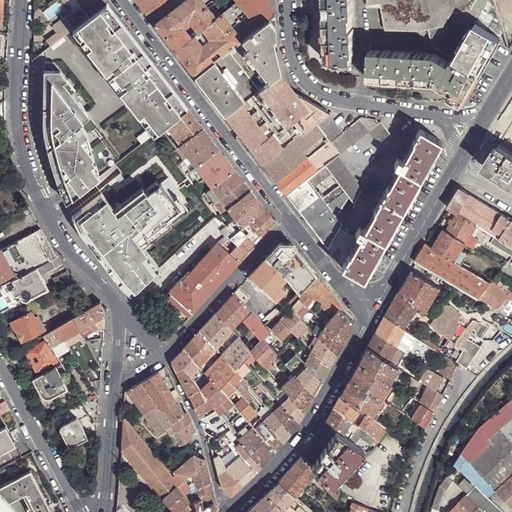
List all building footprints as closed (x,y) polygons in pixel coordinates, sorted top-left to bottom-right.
[(94,3),(99,10),(106,4),(103,0),(84,0),(79,4),(84,9),(84,10),(94,3)] [(134,0),(146,15),(166,0),(134,0)] [(186,0),(154,25),(174,51),(216,20),(216,19),(201,0),(186,0)] [(235,0),(238,2),(230,8),(251,35),(259,29),(269,21),(276,16),(273,0),(235,0)] [(320,0),(320,1),(321,9),(325,8),(327,62),(340,61),(351,61),(353,60),(353,54),(354,53),(354,49),(353,49),(353,45),(354,45),(354,38),(352,38),(352,34),(354,34),(353,28),(352,29),(352,16),(353,16),(353,12),(352,12),(352,7),(353,7),(352,1),(351,1),(351,0),(320,0)] [(456,60),(480,74),(504,32),(493,0),(368,0),(368,7),(382,7),(383,12),(386,29),(421,30),(433,27),(438,51),(456,60)] [(511,0),(493,0),(504,32),(511,21),(511,0)] [(56,34),(59,39),(73,29),(99,10),(94,3),(84,10),(84,9),(73,18),(70,15),(53,29),(56,34)] [(99,10),(73,29),(154,134),(169,123),(171,121),(187,109),(106,4),(99,10)] [(216,20),(174,51),(195,78),(243,42),(251,35),(230,8),(216,19),(216,20)] [(34,9),(33,19),(43,12),(41,9),(38,9),(34,9)] [(217,107),(225,117),(280,74),(275,52),(270,44),(276,39),(276,29),(269,21),(259,29),(251,35),(243,42),(195,78),(207,94),(210,97),(214,103),(217,107)] [(47,41),(50,46),(59,39),(56,34),(47,41)] [(463,103),(480,74),(456,60),(453,64),(437,54),(371,51),(369,78),(394,80),(435,82),(452,92),(450,96),(463,103)] [(351,69),(351,61),(340,61),(340,70),(351,69)] [(61,63),(44,62),(43,113),(43,120),(45,133),(49,150),(53,166),(61,188),(63,187),(71,198),(93,182),(107,171),(95,156),(99,153),(95,149),(97,147),(85,131),(91,125),(83,115),(92,108),(73,85),(77,82),(61,63)] [(283,83),(280,74),(225,117),(242,139),(247,145),(262,165),(308,130),(315,124),(318,122),(327,115),(329,113),(298,97),(297,99),(297,98),(296,97),(295,96),(294,96),(293,95),(292,95),(291,95),(290,96),(289,96),(285,89),(286,89),(284,86),(283,84),(283,83)] [(179,131),(195,119),(187,109),(171,121),(173,124),(179,131)] [(327,115),(318,122),(315,124),(325,137),(329,142),(330,143),(342,133),(327,115)] [(187,141),(203,129),(195,119),(179,131),(185,139),(187,141)] [(359,120),(368,132),(379,124),(377,121),(361,119),(359,120)] [(359,120),(342,133),(330,143),(338,154),(339,155),(368,132),(359,120)] [(379,124),(368,132),(378,144),(390,134),(381,122),(379,124)] [(499,145),(511,152),(511,125),(508,122),(495,142),(499,145)] [(308,130),(262,165),(277,184),(308,159),(303,154),(325,137),(315,124),(308,130)] [(195,167),(218,149),(203,129),(187,141),(182,145),(180,146),(187,157),(195,167)] [(327,250),(341,267),(363,280),(401,212),(441,142),(419,129),(415,136),(412,142),(415,144),(404,163),(397,158),(394,165),(401,169),(390,187),(387,186),(381,197),(379,196),(377,198),(379,200),(373,211),(376,213),(366,231),(358,227),(353,236),(339,229),(327,250)] [(175,134),(181,142),(185,139),(179,131),(175,134)] [(330,143),(329,142),(308,159),(317,171),(319,170),(324,166),(336,156),(338,154),(330,143)] [(511,184),(511,152),(499,145),(497,148),(492,156),(489,161),(497,166),(492,173),(511,184)] [(203,177),(211,187),(234,170),(218,149),(195,167),(203,177)] [(342,165),(336,156),(324,166),(330,174),(342,165)] [(184,159),(191,170),(195,167),(187,157),(184,159)] [(308,159),(277,184),(286,196),(307,179),(317,171),(308,159)] [(485,169),(492,173),(497,166),(489,161),(485,169)] [(361,190),(342,165),(330,174),(340,186),(349,198),(353,204),(361,190)] [(330,174),(324,166),(319,170),(325,178),(330,174)] [(198,181),(203,177),(195,167),(191,170),(190,171),(198,181)] [(219,197),(242,180),(234,170),(211,187),(219,197)] [(319,170),(317,171),(307,179),(313,188),(325,178),(319,170)] [(101,193),(71,216),(80,233),(91,247),(120,286),(130,294),(154,273),(142,257),(147,253),(142,247),(138,242),(145,236),(146,238),(167,221),(166,219),(187,203),(168,178),(147,194),(145,192),(123,208),(124,209),(117,214),(113,209),(101,193)] [(307,179),(286,196),(292,204),(327,250),(339,229),(342,225),(348,213),(341,209),(349,198),(340,186),(322,200),(313,188),(307,179)] [(227,208),(250,190),(242,180),(219,197),(226,207),(227,208)] [(71,198),(65,202),(71,216),(101,193),(93,182),(71,198)] [(63,187),(61,188),(65,202),(71,198),(63,187)] [(142,187),(113,209),(117,214),(124,209),(123,208),(145,192),(142,187)] [(196,189),(200,195),(205,192),(200,187),(196,189)] [(206,191),(214,202),(219,197),(211,187),(206,191)] [(460,188),(449,207),(458,213),(459,213),(471,194),(460,188)] [(257,201),(258,201),(250,190),(227,208),(235,218),(257,201)] [(459,213),(477,224),(485,229),(491,233),(503,214),(471,194),(459,213)] [(221,211),(226,207),(219,197),(214,202),(221,211)] [(264,211),(257,201),(235,218),(242,228),(248,224),(264,211)] [(275,223),(265,210),(264,211),(248,224),(251,228),(253,231),(257,237),(259,239),(275,223)] [(458,213),(447,231),(466,243),(477,224),(459,213),(458,213)] [(511,219),(503,214),(491,233),(496,236),(511,246),(511,219)] [(171,225),(167,221),(146,238),(145,236),(138,242),(142,247),(171,225)] [(237,233),(229,223),(226,225),(219,231),(227,241),(230,239),(237,233)] [(477,224),(466,243),(474,247),(477,241),(481,235),(485,229),(477,224)] [(53,251),(40,229),(0,250),(13,275),(15,280),(36,269),(51,262),(57,258),(53,251)] [(444,229),(433,247),(455,261),(462,249),(466,243),(447,231),(444,229)] [(244,234),(240,230),(237,233),(230,239),(237,246),(246,236),(244,234)] [(247,237),(255,245),(257,242),(255,239),(257,237),(253,231),(247,237)] [(246,236),(237,246),(229,254),(238,262),(255,245),(247,237),(246,236)] [(492,243),(511,254),(511,246),(496,236),(492,243)] [(221,247),(221,246),(218,243),(201,261),(182,282),(180,280),(169,292),(157,305),(168,315),(163,320),(165,322),(176,330),(192,313),(204,300),(226,276),(238,262),(229,254),(221,247)] [(300,291),(316,275),(292,244),(280,243),(249,276),(258,284),(257,286),(262,290),(263,289),(276,301),(286,290),(280,285),(288,277),(300,291)] [(427,243),(415,262),(455,285),(458,287),(465,291),(478,299),(481,295),(491,283),(462,265),(455,261),(433,247),(427,243)] [(462,249),(455,261),(462,265),(469,253),(462,249)] [(0,281),(13,275),(0,250),(0,281)] [(158,268),(147,253),(142,257),(154,273),(158,268)] [(62,264),(57,258),(51,262),(54,268),(62,264)] [(54,268),(51,262),(36,269),(40,277),(54,269),(54,268)] [(40,277),(36,269),(15,280),(13,282),(16,288),(10,291),(9,292),(12,298),(14,298),(19,295),(22,301),(25,302),(47,290),(40,277)] [(410,270),(398,291),(418,308),(423,313),(439,286),(410,270)] [(76,282),(67,272),(53,279),(59,292),(76,282)] [(342,308),(319,278),(305,293),(312,300),(313,299),(332,316),(339,309),(340,309),(342,308)] [(493,304),(498,309),(497,310),(509,317),(511,312),(510,311),(508,309),(510,306),(508,305),(511,300),(511,299),(511,285),(509,289),(509,288),(505,293),(497,286),(491,282),(491,283),(481,295),(478,299),(482,301),(485,298),(493,304)] [(497,286),(505,293),(509,288),(500,282),(497,286)] [(234,292),(246,305),(249,298),(239,288),(238,288),(234,292)] [(398,291),(384,316),(404,328),(414,313),(418,308),(398,291)] [(241,318),(250,309),(246,305),(234,292),(225,302),(215,313),(230,329),(241,318)] [(312,300),(305,293),(299,299),(310,309),(313,311),(316,308),(310,302),(312,300)] [(482,301),(491,307),(493,304),(485,298),(482,301)] [(303,316),(310,309),(299,299),(290,309),(305,324),(307,321),(303,316)] [(101,301),(93,305),(72,318),(79,330),(105,316),(101,301)] [(443,305),(442,309),(457,320),(461,314),(449,304),(448,306),(446,308),(443,305)] [(418,308),(414,313),(429,324),(430,324),(432,321),(432,320),(423,313),(418,308)] [(262,340),(262,339),(270,331),(250,309),(241,318),(262,340)] [(305,324),(290,309),(280,320),(291,330),(297,336),(299,334),(305,328),(307,326),(305,324)] [(355,323),(340,309),(339,309),(332,316),(326,324),(344,341),(355,323)] [(430,324),(449,338),(460,322),(457,320),(442,309),(432,320),(432,321),(430,324)] [(11,321),(22,342),(46,329),(38,315),(36,316),(32,310),(11,321)] [(230,329),(215,313),(200,330),(216,348),(232,331),(230,329)] [(104,330),(105,316),(79,330),(83,337),(96,329),(97,330),(104,330)] [(384,316),(375,331),(397,345),(406,330),(404,328),(384,316)] [(79,330),(72,318),(57,326),(56,327),(64,339),(79,330)] [(291,330),(280,320),(280,319),(271,329),(281,340),(291,330)] [(467,328),(455,343),(460,346),(466,338),(473,329),(478,322),(479,321),(473,319),(467,328)] [(460,322),(449,338),(455,343),(467,328),(460,322)] [(489,327),(478,322),(473,329),(475,331),(475,335),(482,338),(489,327)] [(337,354),(344,341),(326,324),(318,338),(337,354)] [(64,339),(56,327),(52,329),(43,334),(44,335),(46,339),(51,347),(56,355),(69,347),(64,339)] [(234,369),(221,354),(216,348),(200,330),(184,347),(200,365),(205,371),(205,372),(211,378),(218,386),(226,378),(234,369)] [(404,350),(407,352),(415,339),(417,337),(411,333),(406,330),(397,345),(404,350)] [(413,330),(411,333),(417,337),(419,338),(421,335),(413,330)] [(221,354),(237,337),(232,331),(216,348),(221,354)] [(375,331),(367,347),(388,360),(391,356),(397,345),(375,331)] [(426,343),(440,352),(442,349),(421,335),(419,338),(426,343)] [(101,368),(103,337),(85,340),(101,368)] [(242,361),(251,352),(250,351),(237,337),(221,354),(234,369),(242,361)] [(417,337),(415,339),(419,343),(424,345),(426,343),(419,338),(417,337)] [(329,368),(337,354),(318,338),(315,344),(311,350),(329,368)] [(480,347),(466,338),(460,346),(464,349),(456,362),(459,363),(466,368),(480,347)] [(51,347),(46,339),(26,350),(29,357),(33,365),(37,371),(56,360),(50,348),(51,347)] [(269,361),(276,353),(262,339),(262,340),(250,351),(251,352),(256,358),(263,365),(269,361)] [(302,352),(308,347),(305,344),(300,350),(302,352)] [(397,345),(391,356),(398,361),(404,350),(397,345)] [(200,365),(184,347),(178,354),(187,365),(185,368),(190,376),(200,365)] [(367,347),(358,362),(389,381),(398,367),(396,366),(388,360),(367,347)] [(322,381),(329,368),(311,350),(305,363),(322,381)] [(247,366),(256,358),(251,352),(242,361),(247,366)] [(315,394),(322,381),(305,363),(296,354),(295,353),(286,363),(286,364),(290,368),(295,374),(315,394)] [(187,365),(178,354),(171,361),(176,370),(185,368),(187,365)] [(391,356),(388,360),(396,366),(398,361),(391,356)] [(25,369),(33,365),(29,357),(21,361),(25,369)] [(456,362),(449,357),(439,373),(450,380),(459,363),(456,362)] [(280,367),(285,363),(281,358),(276,363),(280,367)] [(246,367),(247,366),(242,361),(234,369),(241,377),(249,370),(246,367)] [(273,365),(269,361),(263,365),(267,370),(273,365)] [(358,362),(350,377),(381,398),(391,383),(389,381),(358,362)] [(287,372),(290,368),(286,364),(282,367),(287,372)] [(195,381),(205,371),(200,365),(190,376),(195,381)] [(68,388),(56,366),(33,379),(44,400),(68,388)] [(443,376),(427,367),(419,380),(435,389),(443,376)] [(188,394),(200,389),(195,381),(190,376),(185,368),(176,370),(188,394)] [(237,382),(241,377),(234,369),(226,378),(242,395),(246,392),(237,382)] [(142,381),(158,405),(161,410),(175,401),(174,399),(158,371),(142,381)] [(200,389),(211,378),(205,372),(205,371),(195,381),(200,389)] [(305,412),(315,394),(295,374),(281,385),(285,390),(305,412)] [(359,407),(371,416),(376,408),(382,399),(381,398),(350,377),(340,395),(359,407)] [(409,384),(414,387),(418,380),(413,377),(409,384)] [(99,399),(100,383),(95,382),(95,379),(87,378),(99,399)] [(227,397),(218,386),(211,378),(200,389),(215,407),(218,412),(221,414),(228,423),(233,430),(237,434),(243,443),(263,466),(275,452),(255,429),(252,425),(250,423),(240,411),(227,397)] [(259,415),(257,413),(249,403),(242,395),(226,378),(218,386),(227,397),(240,411),(250,423),(259,415)] [(127,389),(144,414),(158,405),(142,381),(127,389)] [(442,395),(430,388),(421,403),(422,403),(434,411),(437,407),(442,395)] [(215,407),(200,389),(188,394),(198,414),(215,407)] [(299,422),(305,412),(285,390),(276,397),(282,404),(299,422)] [(246,392),(242,395),(249,403),(253,400),(246,392)] [(340,395),(333,407),(351,419),(359,407),(340,395)] [(97,425),(99,399),(90,404),(89,402),(85,404),(90,414),(97,425)] [(382,399),(376,408),(383,413),(389,403),(382,399)] [(0,403),(0,413),(9,409),(4,401),(0,403)] [(175,401),(161,410),(173,424),(183,415),(175,401)] [(90,414),(85,404),(83,402),(58,415),(63,424),(77,417),(79,420),(90,414)] [(434,411),(422,403),(411,417),(426,427),(434,411)] [(291,433),(299,422),(282,404),(273,412),(291,433)] [(158,434),(165,430),(173,425),(173,424),(161,410),(158,405),(144,414),(158,434)] [(283,442),(291,433),(273,412),(266,405),(263,408),(261,406),(259,408),(261,410),(257,413),(259,415),(261,417),(264,420),(283,442)] [(511,413),(504,405),(497,411),(504,420),(498,425),(501,428),(490,438),(494,442),(478,456),(471,462),(487,481),(504,465),(511,474),(511,461),(510,459),(509,453),(511,450),(511,413)] [(218,412),(215,407),(198,414),(201,419),(202,418),(218,412)] [(333,407),(326,420),(337,428),(342,433),(351,419),(333,407)] [(359,407),(351,419),(366,430),(371,434),(378,440),(388,427),(371,416),(359,407)] [(173,425),(177,433),(191,421),(187,411),(183,415),(173,424),(173,425)] [(476,430),(455,463),(465,472),(489,496),(496,490),(487,481),(471,462),(478,456),(468,445),(484,430),(490,438),(501,428),(498,425),(504,420),(497,411),(476,430)] [(218,412),(202,418),(205,425),(215,418),(221,414),(218,412)] [(228,423),(221,414),(215,418),(221,428),(228,423)] [(120,448),(126,455),(162,499),(176,485),(179,483),(162,463),(122,415),(120,448)] [(88,438),(79,420),(77,417),(63,424),(60,426),(59,428),(70,448),(72,449),(75,450),(78,448),(79,446),(78,443),(88,438)] [(255,429),(264,420),(261,417),(252,425),(255,429)] [(351,419),(342,433),(349,438),(356,428),(363,434),(366,430),(351,419)] [(275,452),(283,442),(264,420),(255,429),(275,452)] [(177,433),(185,446),(187,445),(188,440),(191,435),(196,431),(191,421),(177,433)] [(233,430),(228,423),(221,428),(218,430),(212,434),(208,438),(208,440),(209,445),(214,444),(213,442),(215,441),(217,439),(227,433),(233,430)] [(6,425),(0,428),(0,452),(16,445),(6,425)] [(177,442),(181,449),(185,446),(177,433),(173,425),(165,430),(169,436),(173,444),(177,442)] [(311,465),(316,469),(323,475),(327,479),(333,484),(338,477),(364,451),(349,438),(342,433),(337,428),(323,450),(316,458),(311,465)] [(494,442),(490,438),(484,430),(468,445),(478,456),(494,442)] [(222,446),(232,440),(231,438),(227,433),(223,436),(217,439),(222,446)] [(367,439),(375,445),(378,440),(371,434),(367,439)] [(256,472),(263,466),(243,443),(237,446),(239,450),(242,454),(256,472)] [(238,458),(242,454),(239,450),(237,446),(235,444),(230,446),(233,449),(235,453),(238,458)] [(227,467),(238,458),(235,453),(233,449),(221,459),(227,467)] [(191,472),(205,459),(205,458),(201,457),(200,457),(197,455),(195,454),(174,471),(181,481),(185,477),(191,472)] [(242,485),(256,472),(242,454),(238,458),(227,467),(242,485)] [(213,457),(218,474),(227,467),(221,459),(218,455),(213,457)] [(290,469),(278,482),(294,496),(316,469),(311,465),(301,455),(290,469)] [(179,483),(181,481),(174,471),(171,468),(176,464),(171,457),(162,463),(179,483)] [(207,473),(205,459),(191,472),(193,478),(207,473)] [(496,490),(511,476),(511,474),(504,465),(487,481),(496,490)] [(230,495),(242,485),(227,467),(218,474),(221,485),(230,495)] [(51,511),(30,470),(0,485),(0,493),(8,502),(14,499),(15,498),(19,496),(22,495),(23,494),(21,490),(23,488),(25,493),(32,505),(35,511),(51,511)] [(209,482),(207,473),(193,478),(194,480),(197,488),(209,482)] [(453,481),(447,476),(439,489),(435,499),(433,507),(438,509),(443,496),(446,488),(447,489),(453,481)] [(511,476),(496,490),(511,505),(511,476)] [(333,484),(327,479),(322,485),(337,499),(339,497),(343,493),(333,484)] [(214,501),(209,482),(197,488),(200,497),(202,506),(214,501)] [(278,482),(266,494),(283,509),(289,503),(294,496),(278,482)] [(171,508),(175,511),(185,502),(188,499),(176,485),(162,499),(171,509),(171,508)] [(0,511),(17,511),(8,502),(0,493),(0,511)] [(22,495),(29,506),(26,507),(25,508),(15,498),(14,499),(8,502),(17,511),(35,511),(32,505),(25,493),(23,494),(22,495)] [(339,497),(345,503),(347,497),(343,493),(339,497)] [(282,511),(285,510),(283,509),(266,494),(258,501),(250,508),(246,511),(282,511)] [(470,511),(473,511),(477,508),(478,506),(467,495),(460,502),(470,511)] [(210,511),(216,507),(214,501),(202,506),(200,497),(193,501),(196,510),(197,511),(210,511)] [(185,502),(175,511),(192,511),(194,511),(185,502)] [(481,511),(477,508),(473,511),(470,511),(460,502),(453,511),(481,511)] [(289,503),(283,509),(285,510),(286,511),(293,511),(296,509),(289,503)] [(360,511),(363,507),(353,503),(352,506),(349,511),(360,511)]
